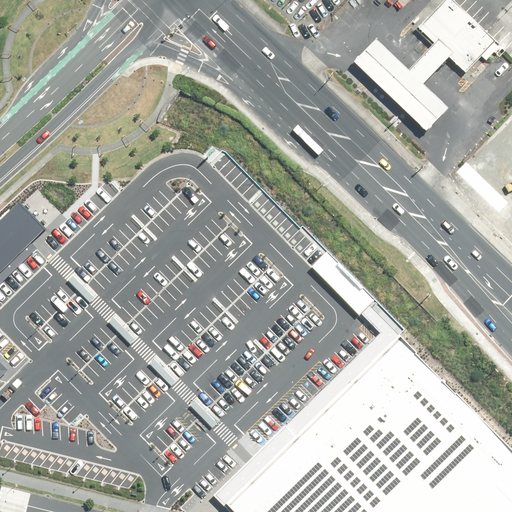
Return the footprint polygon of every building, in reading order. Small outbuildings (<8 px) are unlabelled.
[(496,44),(449,0),(444,0),(418,27),(435,44),(450,58),(468,74),(496,44)] [(450,58),(435,44),(417,64),(411,70),(378,40),(355,65),(428,131),(449,108),(424,85),(432,77),(450,58)] [(19,201),(0,219),(0,377),(7,370),(0,362),(0,284),(36,249),(34,246),(31,243),(46,229),(45,228),(22,204),(20,202),(19,201)] [(370,304),(375,300),(326,251),(323,254),(312,265),(361,313),(362,312),(370,304)] [(73,270),(65,278),(67,280),(90,303),(98,295),(76,273),(73,270)] [(250,460),(214,494),(217,497),(221,501),(232,511),(511,511),(511,448),(391,324),(370,304),(362,312),(381,331),(286,425),(250,460)] [(116,315),(108,322),(131,345),(139,337),(116,315)] [(155,354),(147,362),(148,363),(171,386),(172,387),(180,379),(155,354)] [(197,397),(189,405),(214,429),(222,421),(220,420),(197,397)]
